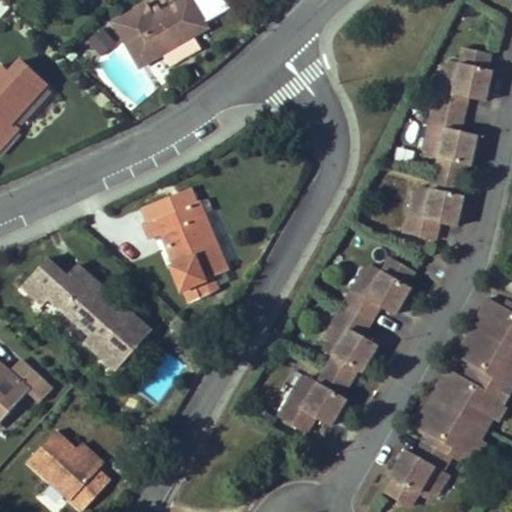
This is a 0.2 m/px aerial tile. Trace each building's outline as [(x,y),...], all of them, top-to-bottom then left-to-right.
[(150,11),(118,28),(144,74),(167,62),(175,75),(206,56),(199,44),(214,36),(193,0),(156,21),(150,11)] [(88,42),(103,55),(117,40),(102,27),(88,42)] [(491,55),(465,49),(461,65),(451,62),(449,67),(444,92),(438,91),(428,131),(434,133),(429,157),(427,163),(437,165),(432,189),(421,187),(420,192),(415,217),(408,216),(404,234),(435,241),(439,224),(455,228),(463,197),(458,195),(465,166),(469,167),(477,136),(460,132),(468,99),(485,103),(492,72),(487,70),(491,55)] [(438,91),(444,92),(449,67),(443,66),(438,91)] [(0,153),(17,136),(10,128),(45,91),(19,67),(9,79),(0,71),(0,153)] [(423,156),(429,157),(434,133),(428,131),(423,156)] [(408,216),(415,217),(420,192),(414,191),(408,216)] [(205,216),(212,214),(208,201),(201,204),(200,202),(143,225),(149,241),(162,235),(168,250),(172,248),(178,264),(172,266),(181,291),(187,288),(193,301),(215,292),(218,287),(215,278),(228,273),(205,216)] [(414,272),(390,258),(382,272),(373,267),(370,271),(357,293),(352,290),(331,326),(336,330),(324,351),(321,356),(330,361),(317,383),(308,377),(305,382),(293,404),(287,401),(278,417),(304,433),(314,418),(328,426),(344,399),(341,396),(356,371),(359,372),(376,345),(361,336),(379,307),(393,316),(409,288),(406,286),(414,272)] [(84,342),(114,369),(150,332),(77,267),(49,298),(91,336),(84,342)] [(352,290),(357,293),(370,271),(365,269),(352,290)] [(416,494),(425,499),(428,494),(440,473),(449,457),(460,463),(466,452),(473,456),(475,458),(483,444),(478,440),(490,420),(496,422),(504,408),(502,406),(495,402),(507,382),(511,384),(511,303),(509,302),(504,309),(488,299),(475,322),(478,324),(470,336),(467,335),(454,357),(471,366),(463,379),(447,369),(434,392),(437,393),(429,406),(426,405),(413,427),(429,436),(426,442),(423,441),(414,456),(405,451),(388,479),(392,480),(384,494),(408,508),(416,494)] [(318,348),(324,351),(336,330),(331,326),(318,348)] [(141,387),(158,400),(185,366),(167,353),(141,387)] [(19,361),(8,373),(0,366),(0,365),(0,419),(1,421),(28,394),(38,403),(51,390),(19,361)] [(287,401),(293,404),(305,382),(300,379),(287,401)] [(511,388),(511,384),(507,382),(495,402),(502,406),(511,388)] [(76,511),(80,511),(114,478),(58,424),(23,460),(76,511)] [(473,456),(466,452),(460,463),(466,467),(473,456)] [(440,473),(428,494),(434,498),(447,476),(440,473)]
